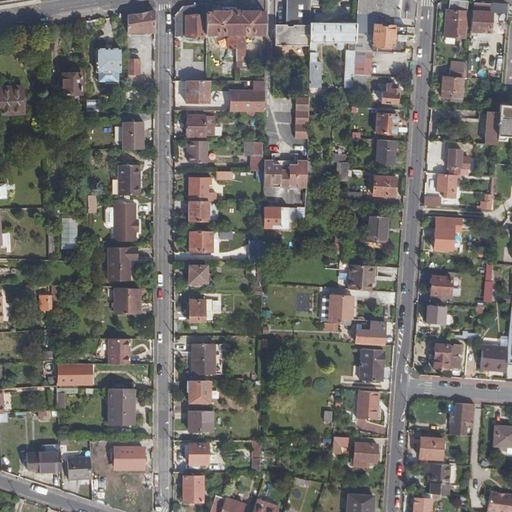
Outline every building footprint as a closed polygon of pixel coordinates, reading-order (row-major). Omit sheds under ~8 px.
[(276,24),(276,46),(310,46),(311,25),(311,7),(310,0),(293,0),(294,25),(287,24),(281,24),(276,24)] [(384,18),(385,0),(358,0),(358,16),(381,17),(384,18)] [(385,0),(384,18),(415,19),(416,3),(412,0),(385,0)] [(443,30),(443,38),(462,40),(464,3),(446,1),(445,30),(443,30)] [(205,14),(204,5),(185,7),(174,17),(175,38),(204,36),(205,14)] [(469,13),(467,37),(474,37),(474,42),(487,42),(489,14),(487,14),(488,7),(472,5),(471,13),(469,13)] [(234,59),(234,68),(245,68),(244,60),(243,60),(242,40),(239,37),(238,34),(242,35),(257,34),(257,13),(256,7),(247,7),(247,9),(234,9),(234,49),(234,59)] [(505,8),(488,7),(487,14),(489,14),(504,16),(505,8)] [(205,14),(204,36),(221,35),(229,35),(229,37),(225,41),(225,49),(234,49),(234,9),(221,10),(221,8),(212,8),(212,14),(205,14)] [(154,32),(154,11),(140,14),(126,16),(126,32),(154,32)] [(358,16),(354,16),(354,25),(380,26),(381,17),(358,16)] [(310,46),(309,88),(314,88),(322,87),(323,62),(317,62),(317,43),(335,43),(336,48),(337,50),(341,50),(344,47),(346,43),(348,43),(349,50),(345,50),(344,89),(352,89),(353,76),(354,26),(311,25),(310,46)] [(354,26),(353,76),(364,78),(368,78),(370,53),(370,47),(392,48),(392,52),(402,53),(404,28),(380,26),(354,25),(354,26)] [(225,49),(225,59),(234,59),(234,49),(225,49)] [(95,51),(95,74),(96,74),(97,84),(119,84),(119,74),(120,74),(120,50),(95,51)] [(140,74),(140,58),(127,58),(127,74),(140,74)] [(452,68),(451,76),(464,78),(464,69),(452,68)] [(60,74),(61,95),(64,95),(64,99),(69,99),(69,95),(80,95),(79,76),(79,73),(77,70),(72,70),(70,73),(60,74)] [(353,76),(352,89),(363,92),(364,78),(353,76)] [(441,77),(439,99),(459,100),(461,78),(441,77)] [(187,81),(187,103),(210,103),(211,82),(187,81)] [(229,90),(230,110),(244,111),(254,111),(258,111),(263,110),(263,97),(263,81),(253,81),(253,91),(229,90)] [(380,89),(380,104),(397,105),(397,90),(390,89),(390,86),(383,85),(383,89),(380,89)] [(0,116),(23,116),(21,88),(0,89),(0,116)] [(305,98),(305,106),(311,106),(314,88),(309,88),(305,98)] [(61,95),(60,106),(70,106),(69,99),(64,99),(64,95),(61,95)] [(305,98),(293,97),(292,139),(304,139),(305,106),(305,98)] [(85,102),(85,115),(98,114),(98,102),(85,102)] [(497,113),(495,136),(511,137),(511,105),(497,105),(497,113)] [(203,136),(203,111),(187,111),(187,114),(186,114),(186,136),(203,136)] [(212,136),(212,111),(203,111),(203,136),(212,136)] [(485,111),(483,144),(494,145),(495,136),(497,113),(485,111)] [(375,115),(374,135),(394,136),(395,116),(375,115)] [(76,117),(72,134),(85,134),(85,120),(76,117)] [(119,121),(119,148),(142,148),(142,121),(119,121)] [(206,162),(206,140),(186,140),(186,148),(188,148),(188,162),(206,162)] [(253,141),(243,141),(243,154),(249,154),(250,170),(256,170),(261,170),(261,153),(261,141),(253,141)] [(376,141),(375,165),(392,166),(393,143),(376,141)] [(447,157),(446,168),(459,169),(468,170),(468,158),(460,157),(461,149),(448,148),(447,157)] [(335,157),(334,174),(346,174),(346,172),(347,157),(335,157)] [(270,161),(262,161),(262,170),(262,179),(262,187),(270,187),(270,184),(278,184),(278,166),(270,166),(270,161)] [(294,161),(270,161),(270,166),(278,166),(278,184),(270,184),(270,187),(294,188),(294,184),(286,184),(286,166),(294,166),(294,161)] [(304,165),(304,161),(294,161),(294,166),(286,166),(286,184),(294,184),(294,188),(303,188),(304,165)] [(118,164),(118,193),(138,193),(138,164),(118,164)] [(216,170),(216,178),(231,178),(231,170),(216,170)] [(436,173),(435,191),(443,192),(443,198),(453,198),(455,175),(446,174),(436,173)] [(188,176),(188,200),(207,200),(215,200),(215,192),(207,192),(207,182),(211,183),(211,176),(188,176)] [(374,179),(372,198),(393,199),(394,180),(374,179)] [(479,209),(492,209),(492,193),(479,193),(479,209)] [(357,195),(345,194),(344,203),(357,203),(357,195)] [(423,197),(422,205),(439,206),(440,198),(423,197)] [(188,207),(188,219),(207,219),(207,200),(188,200),(186,200),(186,207),(188,207)] [(134,221),(134,201),(113,202),(112,206),(112,225),(112,239),(133,239),(134,230),(137,230),(137,224),(134,224),(134,221)] [(112,225),(112,206),(106,206),(105,208),(104,223),(106,225),(112,225)] [(262,208),(262,229),(270,229),(270,225),(278,225),(278,229),(287,229),(287,208),(262,208)] [(366,215),(365,235),(385,236),(386,217),(366,215)] [(433,240),(433,248),(452,249),(453,231),(470,233),(471,219),(436,216),(435,227),(434,227),(434,228),(434,236),(433,240)] [(189,229),(188,250),(199,250),(202,250),(211,250),(212,229),(189,229)] [(341,254),(342,245),(340,245),(341,236),(333,235),(333,245),(327,244),(326,248),(332,248),(331,253),(341,254)] [(365,235),(365,242),(385,243),(385,236),(365,235)] [(106,246),(106,279),(127,279),(127,258),(133,258),(136,258),(136,246),(106,246)] [(189,265),(188,281),(206,281),(206,265),(189,265)] [(348,265),(347,290),(370,292),(371,283),(371,277),(373,277),(373,267),(348,265)] [(430,277),(429,295),(449,296),(450,278),(430,277)] [(484,280),(482,302),(490,303),(492,281),(484,280)] [(136,305),(137,287),(114,286),(114,312),(139,312),(139,305),(136,305)] [(39,295),(40,312),(48,312),(47,295),(39,295)] [(329,298),(328,323),(338,323),(338,319),(349,320),(351,297),(339,296),(330,295),(329,298)] [(320,322),(328,323),(329,298),(324,297),(321,300),(320,322)] [(189,301),(189,321),(205,321),(205,301),(189,301)] [(426,306),(425,324),(443,325),(444,308),(426,306)] [(355,324),(354,342),(367,343),(367,344),(383,345),(384,329),(382,328),(383,322),(364,321),(364,324),(355,324)] [(110,339),(110,364),(130,364),(130,339),(110,339)] [(192,344),(192,374),(214,375),(214,344),(192,344)] [(447,345),(433,344),(431,369),(446,370),(446,367),(458,368),(458,358),(455,358),(455,354),(459,354),(459,344),(451,344),(451,346),(447,346),(447,345)] [(481,344),(479,369),(504,371),(505,363),(506,346),(498,345),(481,344)] [(353,367),(352,381),(381,382),(383,350),(360,349),(360,350),(359,367),(359,368),(353,367)] [(57,364),(57,386),(94,386),(94,364),(57,364)] [(189,391),(189,402),(209,402),(209,381),(187,381),(187,391),(189,391)] [(109,389),(109,414),(134,414),(134,389),(123,389),(112,389),(109,389)] [(378,391),(358,391),(357,418),(375,419),(376,408),(378,408),(378,391)] [(450,423),(449,435),(465,436),(466,427),(472,428),(473,416),(474,405),(455,403),(454,416),(454,423),(450,423)] [(189,409),(189,430),(211,430),(211,410),(189,409)] [(322,411),(321,421),(329,421),(329,411),(322,411)] [(109,414),(109,425),(134,425),(134,414),(109,414)] [(385,423),(357,420),(356,429),(384,432),(385,423)] [(511,427),(492,426),(491,447),(511,448),(511,427)] [(342,437),(333,436),(331,436),(330,451),(338,451),(338,444),(346,444),(346,437),(342,437)] [(420,439),(419,458),(441,460),(442,440),(420,439)] [(30,451),(30,468),(35,468),(35,470),(59,469),(57,442),(40,443),(41,451),(30,451)] [(355,442),(353,460),(363,461),(375,462),(377,444),(355,442)] [(188,455),(188,470),(207,470),(207,455),(210,454),(210,451),(207,451),(208,443),(188,443),(188,451),(188,455)] [(184,461),(185,445),(175,445),(174,461),(184,461)] [(114,446),(113,467),(142,468),(142,447),(114,446)] [(67,457),(68,479),(91,478),(90,456),(67,457)] [(432,477),(431,494),(436,494),(448,495),(450,465),(429,464),(429,477),(432,477)] [(182,475),(182,501),(202,501),(202,476),(182,475)] [(296,477),(294,483),(300,485),(299,488),(307,491),(305,496),(310,499),(316,501),(320,489),(322,482),(296,477)] [(511,511),(511,494),(490,491),(486,511),(511,511)] [(348,493),(346,511),(372,511),(373,509),(369,509),(370,495),(348,493)] [(414,498),(412,511),(428,511),(430,500),(436,500),(436,494),(431,494),(425,493),(424,499),(414,498)] [(219,511),(225,497),(215,494),(209,511),(219,511)] [(225,497),(219,511),(241,511),(244,504),(225,497)] [(257,498),(252,511),(277,511),(279,506),(257,498)]
